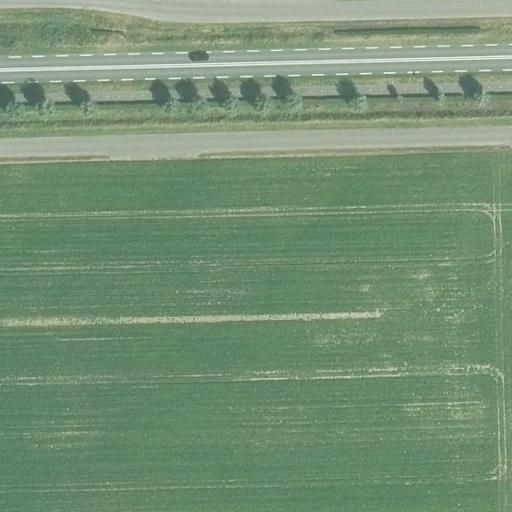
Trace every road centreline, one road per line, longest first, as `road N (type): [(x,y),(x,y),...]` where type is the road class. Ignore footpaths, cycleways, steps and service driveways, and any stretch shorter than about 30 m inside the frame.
road 1 (primary): [(0,69),(511,57)]
road 2 (unclassified): [(0,146),(511,135)]
road 3 (unclassified): [(89,0),(196,15),(511,6)]
